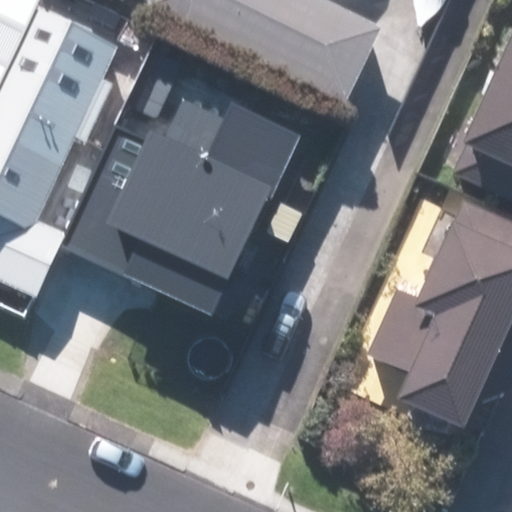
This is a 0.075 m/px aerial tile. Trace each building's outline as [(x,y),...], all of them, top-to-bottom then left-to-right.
[(115,0),(87,0),(109,12),(115,0)] [(288,0),(147,0),(138,20),(332,113),(368,38),(288,0)] [(511,5),(443,178),(511,205),(511,5)] [(110,65),(26,25),(0,77),(0,297),(35,314),(68,248),(30,230),(110,65)] [(68,269),(217,338),(302,153),(239,124),(211,182),(127,143),(68,269)] [(511,310),(511,240),(505,238),(431,205),(355,376),(393,393),(379,424),(449,454),(511,310)]
